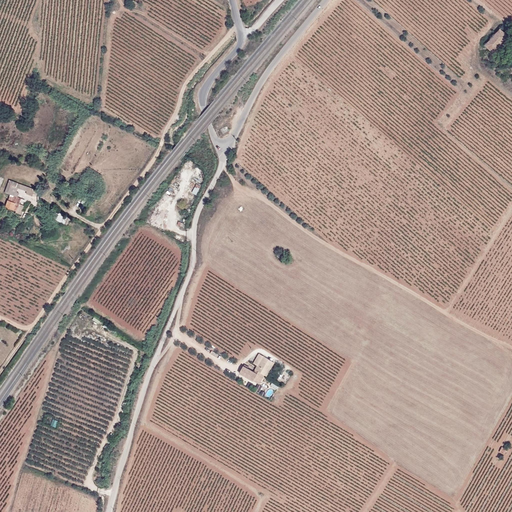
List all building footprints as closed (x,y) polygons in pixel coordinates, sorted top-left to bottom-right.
[(134,6),(140,10),(143,5),(138,1),(134,6)] [(502,31),(498,27),(483,43),(491,51),(508,33),(504,29),(502,31)] [(14,196),(13,199),(23,202),(23,205),(25,199),(20,197),(21,193),(19,192),(20,189),(31,193),(30,195),(34,196),(35,192),(37,193),(37,195),(42,197),(44,192),(24,185),(13,181),(9,194),(14,196)] [(191,192),(196,195),(200,186),(196,183),(191,192)] [(13,209),(20,211),(22,206),(23,205),(23,202),(13,199),(12,201),(9,207),(13,209)] [(59,213),(56,220),(65,224),(68,216),(59,213)] [(285,265),(289,259),(282,255),(279,261),(285,265)] [(274,362),(263,354),(259,351),(253,361),(257,364),(255,368),(248,363),(244,370),(256,378),(260,371),(263,373),(266,375),(274,362)] [(493,450),(499,454),(503,447),(497,443),(493,450)]
